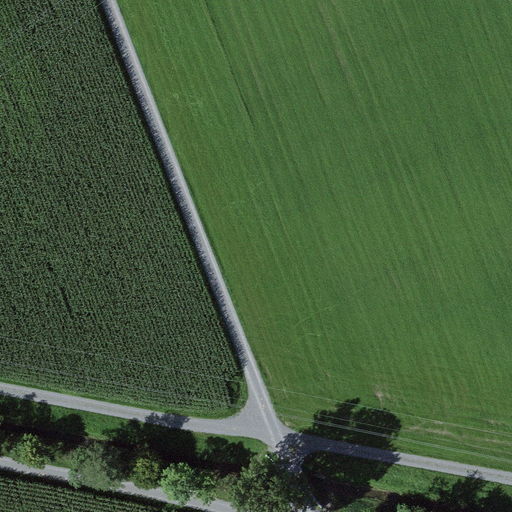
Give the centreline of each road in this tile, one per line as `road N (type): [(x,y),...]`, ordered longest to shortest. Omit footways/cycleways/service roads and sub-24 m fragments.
road 1 (track): [(303,511),(105,0)]
road 2 (track): [(0,386),(511,482)]
road 3 (track): [(0,468),(232,511)]
